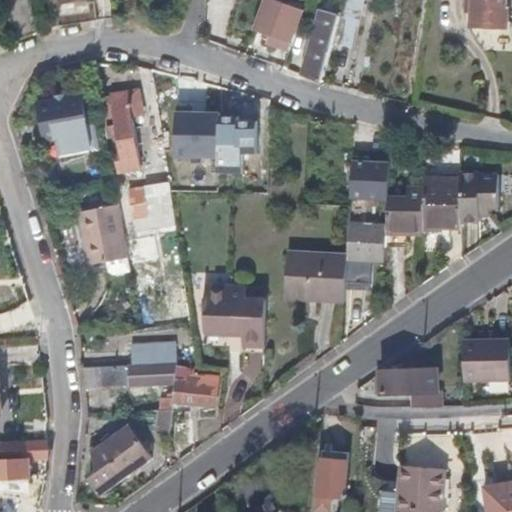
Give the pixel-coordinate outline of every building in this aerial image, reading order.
[(0,0),(0,8),(15,43),(34,35),(28,0),(0,0)] [(291,46),(303,13),(264,0),(253,31),(252,32),(291,46)] [(367,0),(349,0),(340,43),(358,48),(367,0)] [(468,0),(468,24),(507,26),(508,0),(468,0)] [(318,20),(301,76),(320,82),(337,24),(318,20)] [(144,115),(140,88),(114,92),(114,95),(107,96),(121,170),(141,166),(134,117),(144,115)] [(46,103),(37,104),(46,142),(59,139),(63,138),(66,151),(92,145),(90,133),(88,125),(82,96),(60,100),(46,103)] [(221,157),(222,114),(211,113),(208,115),(194,114),(194,108),(178,107),(177,155),(221,157)] [(63,138),(59,139),(63,163),(100,156),(94,124),(88,125),(90,133),(92,145),(66,151),(63,138)] [(333,131),(314,130),(312,151),(332,153),(333,131)] [(390,195),(392,152),(377,151),(375,201),(390,201),(390,195)] [(251,155),(250,192),(269,193),(270,155),(251,155)] [(465,167),(465,179),(465,217),(484,217),(484,204),(493,205),(494,201),(502,201),(502,171),(484,171),(484,168),(470,167),(465,167)] [(465,179),(427,179),(427,189),(426,231),(448,232),(447,227),(465,227),(465,217),(465,179)] [(171,183),(144,188),(149,213),(135,215),(137,228),(177,222),(171,183)] [(144,188),(131,189),(135,215),(149,213),(144,188)] [(410,196),(390,195),(390,201),(389,224),(388,245),(409,245),(409,232),(426,233),(426,231),(427,189),(410,188),(410,196)] [(131,256),(121,203),(80,212),(91,264),(108,261),(131,256)] [(387,224),(351,222),(349,249),(349,257),(385,259),(387,224)] [(349,257),(349,249),(289,246),(287,294),(312,296),(312,291),(347,293),(349,257)] [(108,261),(110,270),(116,274),(134,271),(131,256),(108,261)] [(247,285),(233,285),(203,285),(202,329),(246,330),(246,342),(266,343),(267,295),(247,295),(247,285)] [(465,340),(466,379),(510,378),(509,340),(465,340)] [(131,344),(133,364),(151,363),(178,362),(176,342),(131,344)] [(177,371),(178,362),(151,363),(133,364),(84,367),(86,387),(175,382),(177,371)] [(425,367),(424,405),(446,403),(442,365),(425,367)] [(415,391),(416,405),(424,405),(425,367),(388,368),(384,371),(384,376),(379,375),(381,392),(415,391)] [(210,375),(177,371),(175,382),(175,395),(174,400),(216,405),(218,385),(209,384),(210,375)] [(160,409),(174,408),(174,400),(175,395),(162,396),(160,409)] [(16,457),(47,455),(44,438),(0,440),(0,463),(3,489),(15,491),(14,472),(17,472),(16,457)] [(90,476),(103,492),(141,463),(129,447),(123,451),(113,439),(106,444),(98,449),(94,452),(98,470),(90,476)] [(349,459),(321,456),(317,507),(331,508),(332,494),(347,495),(349,459)] [(442,511),(447,465),(402,462),(398,511),(442,511)] [(511,511),(511,478),(493,481),(497,506),(487,507),(487,511),(511,511)] [(497,506),(493,481),(483,483),(487,507),(497,506)]
